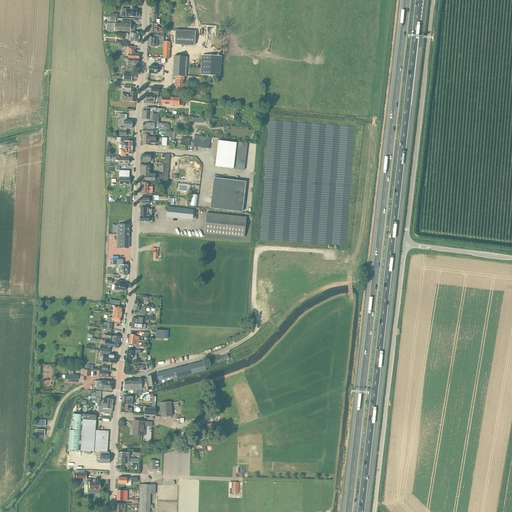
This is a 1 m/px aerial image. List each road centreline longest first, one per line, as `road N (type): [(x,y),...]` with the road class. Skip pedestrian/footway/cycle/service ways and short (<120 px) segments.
road 1 (motorway): [(360,511),(419,0)]
road 2 (motorway): [(406,0),(349,511)]
road 3 (unclassified): [(119,376),(145,0)]
road 4 (unclassified): [(378,511),(407,250)]
road 5 (unclassified): [(407,250),(432,0)]
road 6 (unclassified): [(110,511),(119,376)]
road 7 (unclassified): [(119,376),(217,353),(244,338)]
